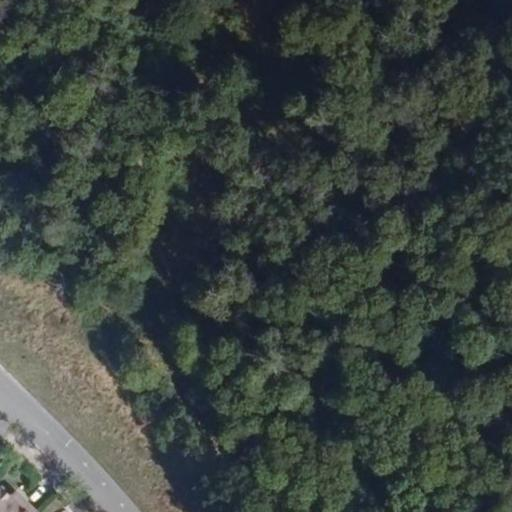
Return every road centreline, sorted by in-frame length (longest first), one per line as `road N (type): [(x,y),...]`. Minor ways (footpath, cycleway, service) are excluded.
road 1 (unknown): [(153,0),(184,378),(289,511)]
road 2 (residential): [(128,511),(0,384)]
